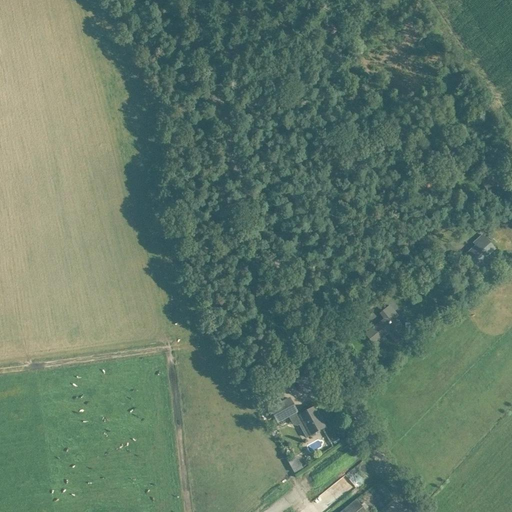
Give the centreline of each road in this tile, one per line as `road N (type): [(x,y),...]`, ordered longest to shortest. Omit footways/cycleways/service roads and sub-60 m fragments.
road 1 (unclassified): [(411,511),(250,210),(223,122)]
road 2 (unclassified): [(223,122),(382,0)]
road 3 (unclassified): [(223,122),(188,0)]
